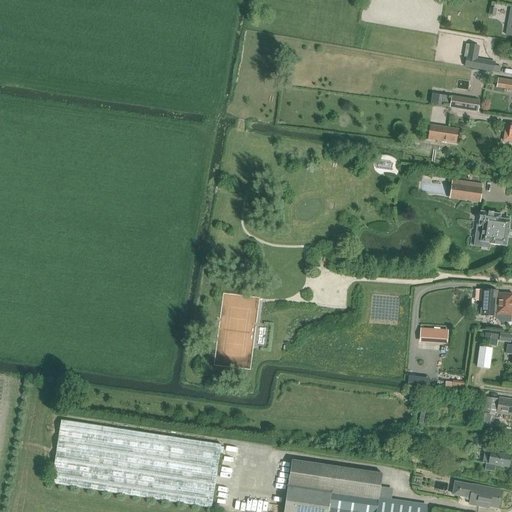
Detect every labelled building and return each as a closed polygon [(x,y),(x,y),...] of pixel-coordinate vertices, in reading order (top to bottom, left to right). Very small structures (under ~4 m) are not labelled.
[(466,45),(464,57),(467,57),(465,67),(472,68),(493,72),(494,65),(474,62),(476,46),(466,45)] [(511,89),(511,80),(497,77),(496,87),(511,89)] [(478,111),(479,103),(451,99),(450,107),(478,111)] [(430,126),(428,139),(456,144),(458,130),(430,126)] [(449,197),(480,202),(483,185),(452,180),(449,197)] [(501,215),(498,214),(493,213),(492,213),(489,213),(489,212),(488,213),(481,212),(480,216),(479,217),(480,217),(479,220),(479,221),(479,226),(483,227),(481,242),(489,243),(489,244),(488,250),(489,250),(490,244),(507,247),(509,231),(509,230),(510,221),(500,219),(501,215)] [(483,290),(481,316),(496,317),(499,322),(510,322),(511,315),(511,311),(511,294),(498,293),(498,291),(483,290)] [(421,329),(420,341),(446,343),(447,331),(421,329)] [(497,346),(499,335),(491,334),(489,345),(497,346)] [(499,341),(510,342),(511,335),(500,334),(499,341)] [(492,349),(479,347),(477,367),(490,369),(492,349)] [(484,412),(511,415),(511,399),(508,399),(507,400),(486,397),(484,412)] [(52,484),(211,508),(221,445),(61,420),(52,484)] [(509,468),(510,456),(485,452),(483,463),(485,464),(484,469),(494,471),(494,465),(509,468)] [(425,511),(427,507),(378,500),(382,474),(291,460),(283,511),(425,511)] [(469,505),(489,509),(489,507),(498,509),(501,492),(473,487),(461,485),(459,497),(471,499),(469,505)]
